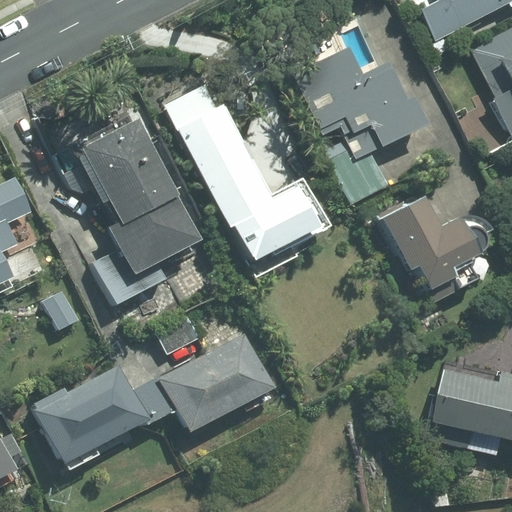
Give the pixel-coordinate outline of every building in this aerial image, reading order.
[(436,0),(415,11),(431,42),(510,0),(436,0)] [(486,101),(506,137),(511,133),(511,28),(467,52),(491,99),(486,101)] [(354,77),(341,50),(288,75),(317,135),(335,127),(350,159),(419,126),(406,99),(400,102),(382,64),(354,77)] [(265,203),(215,107),(169,131),(221,228),(225,226),(244,263),(318,224),(298,186),(265,203)] [(194,242),(130,121),(74,150),(113,224),(101,230),(126,277),(194,242)] [(9,178),(0,182),(0,281),(4,280),(0,272),(0,250),(14,244),(4,223),(26,212),(9,178)] [(417,198),(376,220),(403,271),(409,268),(422,292),(448,278),(444,269),(471,254),(453,220),(434,230),(417,198)] [(59,292),(40,302),(54,331),(74,321),(59,292)] [(183,319),(153,334),(164,355),(194,340),(183,319)] [(240,336),(155,380),(182,434),(268,390),(240,336)] [(115,367),(27,412),(55,466),(143,421),(115,367)] [(511,385),(440,368),(427,422),(511,442),(511,385)] [(0,475),(9,471),(0,454),(0,475)]
